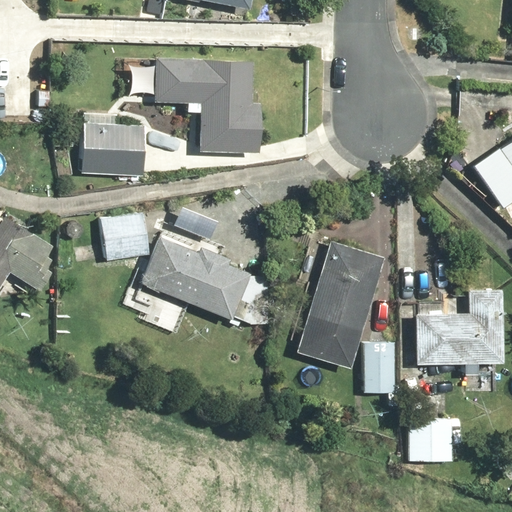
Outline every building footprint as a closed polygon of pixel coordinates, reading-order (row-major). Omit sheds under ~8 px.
[(177,0),(176,12),(189,15),(191,0),(207,0),(245,7),(246,0),(177,0)] [(124,92),(152,92),(152,100),(197,102),(195,153),(256,155),(258,104),(249,104),(250,62),(153,59),(153,63),(125,62),(124,92)] [(82,114),(79,171),(146,176),(150,118),(82,114)] [(511,134),(468,165),(511,229),(511,134)] [(0,283),(7,272),(35,289),(62,248),(4,211),(0,218),(0,283)] [(147,256),(144,216),(98,218),(100,258),(147,256)] [(228,321),(231,315),(247,324),(266,324),(267,275),(249,274),(158,234),(137,281),(228,321)] [(349,366),(379,255),(325,240),(294,351),(349,366)] [(494,391),(494,366),(501,366),(501,312),(501,289),(463,289),(463,312),(413,312),(413,366),(459,366),(459,375),(463,375),(463,391),(494,391)] [(371,333),(370,342),(360,341),(359,392),(386,392),(386,407),(396,407),(397,388),(392,387),(393,342),(382,342),(382,334),(371,333)] [(451,417),(407,417),(406,461),(450,462),(451,417)]
